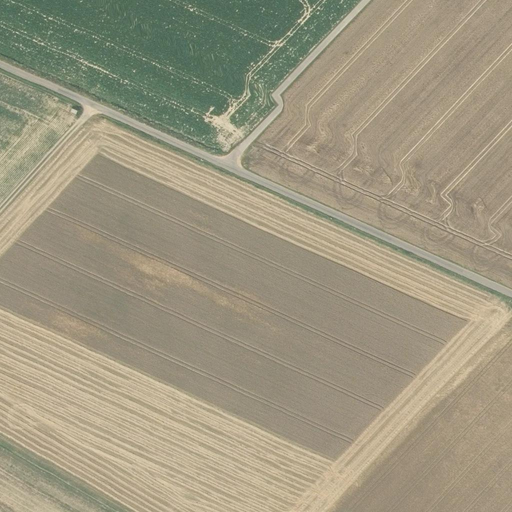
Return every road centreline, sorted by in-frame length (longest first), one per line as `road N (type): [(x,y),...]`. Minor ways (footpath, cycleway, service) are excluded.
road 1 (unclassified): [(511,281),(0,49)]
road 2 (track): [(366,0),(221,151)]
road 3 (track): [(0,421),(153,511)]
road 4 (track): [(91,91),(0,191)]
